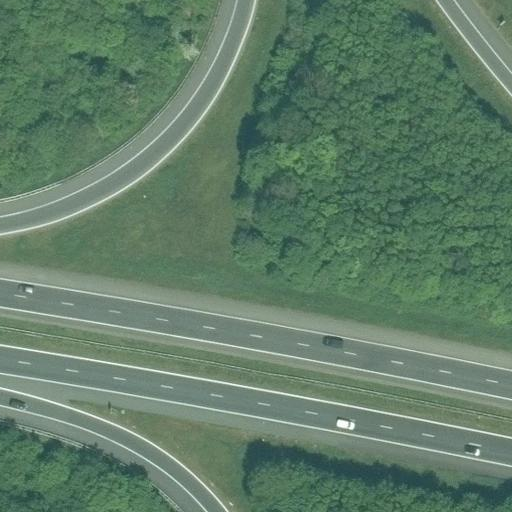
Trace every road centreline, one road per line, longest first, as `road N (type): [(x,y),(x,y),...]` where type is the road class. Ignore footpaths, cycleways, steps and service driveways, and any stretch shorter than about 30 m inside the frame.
road 1 (motorway): [(511,387),(0,295)]
road 2 (motorway): [(0,361),(511,453)]
road 3 (motorway): [(246,0),(204,97),(146,163),(84,201),(0,228)]
road 4 (motorway): [(0,398),(128,441),(166,464),(214,511)]
